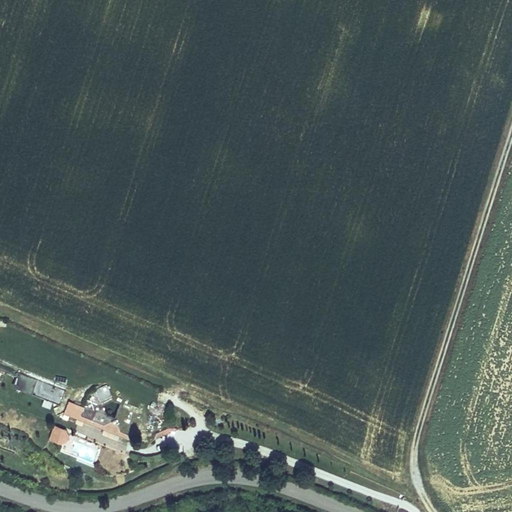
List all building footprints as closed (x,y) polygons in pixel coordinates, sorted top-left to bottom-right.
[(32,394),(37,380),(18,373),(13,387),(32,394)] [(60,404),(65,391),(38,380),(33,394),(60,404)] [(107,385),(97,389),(101,398),(111,395),(107,385)] [(81,415),(84,407),(68,401),(62,413),(79,420),(81,415)] [(102,423),(81,415),(79,420),(103,429),(102,423)] [(122,432),(118,422),(110,419),(102,423),(103,429),(117,435),(122,432)] [(154,438),(179,428),(172,424),(157,431),(154,438)] [(50,438),(58,441),(62,430),(54,427),(50,438)] [(62,430),(58,441),(63,443),(68,432),(62,430)] [(136,443),(134,437),(122,432),(117,435),(136,443)]
